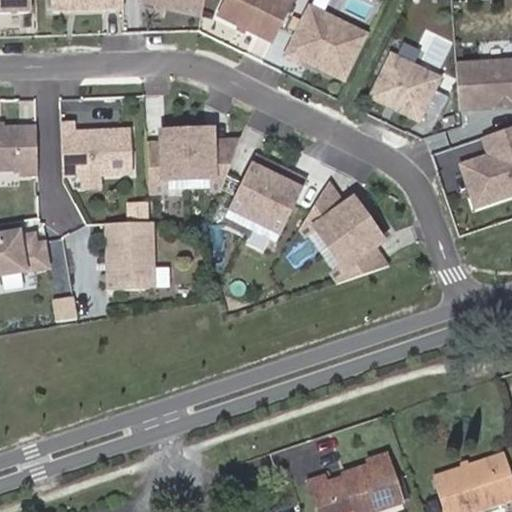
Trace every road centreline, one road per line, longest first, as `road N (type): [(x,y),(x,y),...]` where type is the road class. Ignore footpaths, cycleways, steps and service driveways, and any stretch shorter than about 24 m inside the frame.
road 1 (residential): [(475,322),(415,178),(194,66),(0,69)]
road 2 (tertiary): [(0,483),(475,322)]
road 3 (unknown): [(41,68),(61,220)]
